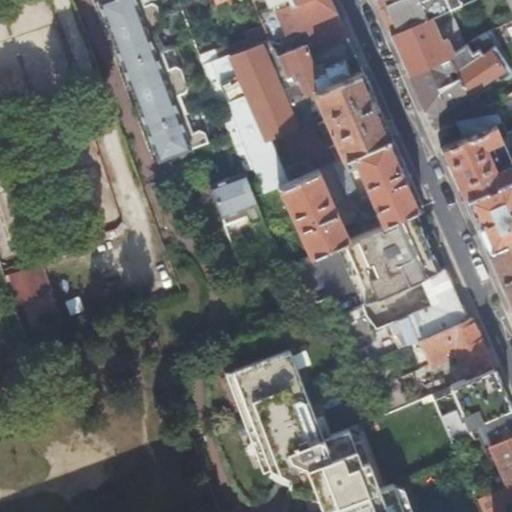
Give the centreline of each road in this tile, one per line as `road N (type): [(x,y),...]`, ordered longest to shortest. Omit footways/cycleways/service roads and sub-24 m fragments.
road 1 (residential): [(511,368),(402,133)]
road 2 (residential): [(402,133),(345,0)]
